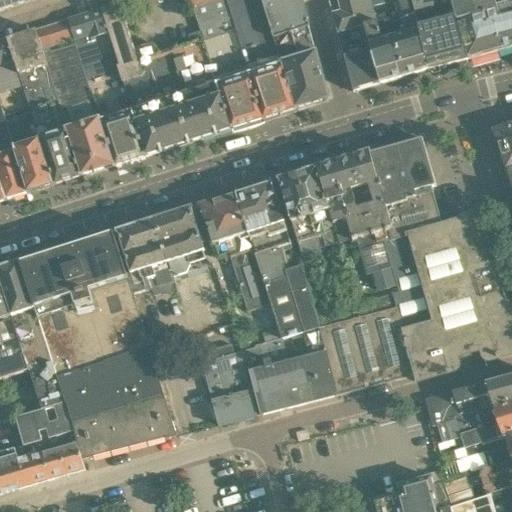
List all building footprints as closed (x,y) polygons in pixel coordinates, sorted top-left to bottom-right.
[(0,0),(0,11),(34,0),(0,0)] [(232,130),(265,120),(226,0),(190,0),(200,32),(232,130)] [(226,0),(265,120),(297,110),(261,0),(226,0)] [(301,0),(261,0),(297,110),(329,100),(316,52),(315,52),(309,28),(310,28),(301,0)] [(328,0),(338,35),(364,28),(364,26),(368,25),(364,7),(363,8),(361,0),(328,0)] [(364,26),(364,28),(380,85),(430,70),(411,0),(361,0),(363,8),(364,7),(368,25),(364,26)] [(411,0),(430,70),(469,59),(450,0),(411,0)] [(450,0),(469,59),(496,52),(482,3),(491,0),(450,0)] [(495,0),(491,0),(482,3),(496,52),(511,47),(511,0),(498,0),(500,7),(498,8),(495,0)] [(119,65),(125,84),(141,79),(137,63),(138,63),(134,49),(120,4),(103,10),(120,65),(119,65)] [(103,10),(69,20),(115,167),(149,156),(125,84),(119,65),(120,65),(103,10)] [(83,177),(115,167),(69,20),(37,30),(83,177)] [(380,85),(364,28),(338,35),(354,92),(380,85)] [(55,186),(83,177),(37,30),(8,39),(16,63),(35,124),(55,186)] [(141,79),(125,84),(149,156),(232,130),(200,32),(189,36),(189,44),(160,53),(153,43),(134,49),(138,63),(137,63),(141,79)] [(0,67),(16,63),(8,39),(0,41),(0,67)] [(0,179),(8,201),(30,194),(10,132),(0,102),(0,179)] [(30,194),(55,186),(35,124),(10,132),(30,194)] [(505,168),(511,166),(511,131),(510,126),(494,131),(505,168)] [(387,229),(390,240),(442,226),(431,188),(436,186),(422,139),(369,155),(391,228),(387,229)] [(385,242),(390,240),(387,229),(391,228),(369,155),(338,164),(317,170),(334,225),(347,221),(353,242),(357,241),(367,276),(373,274),(379,292),(395,288),(389,269),(392,269),(393,268),(385,242)] [(339,243),(334,225),(317,170),(292,177),(297,190),(300,189),(305,202),(296,205),(300,218),(308,215),(320,252),(321,252),(320,249),(339,243)] [(279,181),(302,258),(320,252),(308,215),(300,218),(296,205),(305,202),(300,189),(297,190),(292,177),(279,181)] [(0,203),(8,201),(0,179),(0,203)] [(236,195),(271,305),(282,341),(320,330),(320,329),(315,312),(302,267),(286,272),(279,249),(291,245),(272,184),(236,195)] [(282,341),(271,305),(236,195),(200,207),(213,247),(215,246),(220,260),(230,256),(248,313),(251,312),(260,344),(261,344),(262,346),(282,341)] [(192,209),(154,221),(167,264),(169,263),(172,272),(178,276),(186,273),(189,265),(207,259),(204,251),(208,250),(206,243),(202,244),(192,209)] [(442,227),(442,226),(390,240),(385,242),(393,268),(392,269),(399,293),(394,295),(393,295),(396,309),(397,309),(417,382),(453,372),(456,370),(458,367),(458,365),(456,357),(482,350),(484,357),(486,359),(488,361),(490,361),(511,354),(511,317),(479,217),(475,218),(471,216),(467,216),(463,217),(462,219),(459,222),(442,227)] [(131,275),(127,276),(133,296),(152,290),(149,280),(156,278),(159,287),(173,283),(167,264),(154,221),(118,233),(131,275)] [(114,234),(19,264),(55,379),(150,350),(133,296),(127,276),(114,234)] [(64,405),(55,379),(19,264),(0,270),(0,283),(13,323),(29,371),(42,410),(42,411),(64,405)] [(0,380),(29,371),(13,323),(0,283),(0,380)] [(396,309),(393,295),(358,305),(361,318),(396,309)] [(332,307),(315,312),(320,329),(337,325),(332,307)] [(397,309),(396,309),(361,318),(337,325),(320,329),(320,330),(337,396),(414,377),(416,382),(417,382),(397,309)] [(337,396),(320,330),(282,341),(262,346),(241,352),(257,416),(337,396)] [(163,392),(150,350),(55,379),(64,405),(83,462),(93,459),(93,458),(166,440),(177,438),(163,392)] [(218,426),(257,416),(241,352),(202,364),(206,380),(218,426)] [(511,377),(425,400),(433,427),(511,404),(511,377)] [(206,380),(163,392),(177,438),(218,426),(206,380)] [(460,435),(464,449),(511,433),(511,404),(433,427),(436,437),(481,424),(482,429),(460,435)] [(0,495),(85,471),(83,462),(64,405),(42,411),(42,410),(15,419),(24,447),(0,453),(0,495)] [(484,454),(488,467),(511,460),(511,433),(464,449),(468,459),(484,454)] [(511,475),(511,460),(488,467),(492,477),(500,477),(511,473),(511,475)] [(455,499),(485,491),(481,473),(450,481),(455,499)] [(440,511),(431,478),(399,487),(401,495),(371,503),(372,511),(440,511)] [(511,511),(511,488),(500,492),(505,511),(511,511)] [(451,511),(493,511),(489,497),(451,509),(451,511)]
